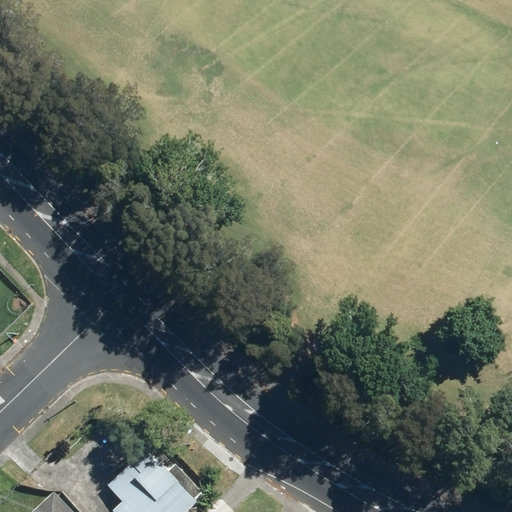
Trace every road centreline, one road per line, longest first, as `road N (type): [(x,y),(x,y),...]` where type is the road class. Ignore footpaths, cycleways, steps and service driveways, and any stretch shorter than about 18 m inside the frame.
road 1 (secondary): [(123,294),(288,449),(397,511)]
road 2 (secondary): [(0,164),(123,294)]
road 3 (residential): [(0,414),(123,294)]
